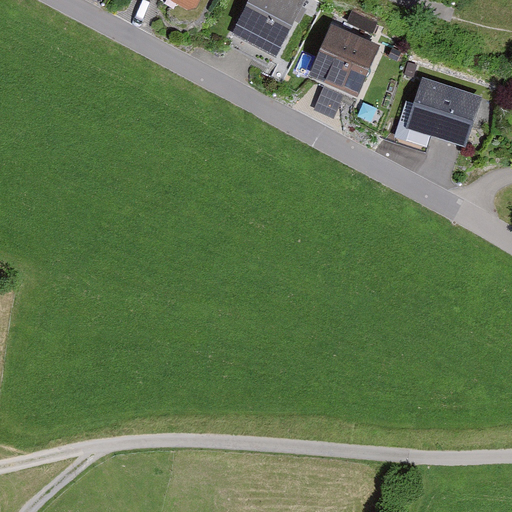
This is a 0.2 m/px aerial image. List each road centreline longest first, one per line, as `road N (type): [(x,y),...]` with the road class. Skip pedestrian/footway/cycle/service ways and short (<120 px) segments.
road 1 (unclassified): [(511,456),(195,440),(106,445),(0,466)]
road 2 (residential): [(467,212),(66,0)]
